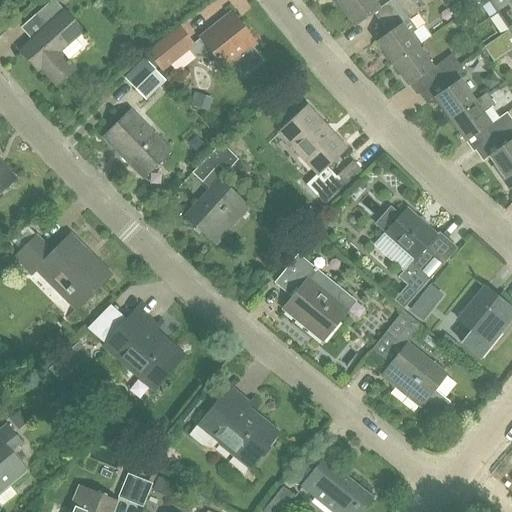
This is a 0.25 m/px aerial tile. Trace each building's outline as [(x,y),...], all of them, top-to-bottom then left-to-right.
[(84,30),(56,0),(51,0),(37,14),(46,25),(20,49),(39,70),(42,67),(57,84),(76,67),(61,50),(84,30)] [(374,12),(381,22),(402,7),(411,0),(390,0),(380,8),(374,0),(343,0),(339,3),(354,26),(374,12)] [(377,40),(392,62),(418,44),(419,45),(422,43),(413,32),(418,29),(410,18),(421,10),(414,0),(411,0),(402,7),(381,22),(388,32),(377,40)] [(511,0),(478,0),(483,6),(491,1),(497,11),(511,0)] [(500,58),(507,53),(511,49),(511,0),(497,11),(510,29),(484,47),(494,62),(500,58)] [(230,13),(200,37),(224,68),(234,60),(245,74),(263,60),(251,46),(254,44),(230,13)] [(150,50),(163,67),(194,43),(181,26),(150,50)] [(410,84),(432,69),(439,78),(459,63),(453,54),(434,67),(419,45),(418,44),(392,62),(408,85),(410,84)] [(146,58),(126,78),(147,99),(167,80),(156,69),(157,69),(146,58)] [(446,88),(435,96),(451,118),(476,101),(476,100),(461,79),(467,74),(459,63),(439,78),(446,88)] [(214,98),(195,91),(190,105),(209,111),(214,98)] [(467,141),(487,126),(494,136),(511,123),(511,117),(507,111),(491,122),(484,112),(495,104),(487,92),(476,100),(476,101),(451,118),(467,141)] [(346,147),(308,106),(280,132),(318,173),(306,184),(326,205),(347,186),(327,165),(346,147)] [(171,150),(132,110),(104,136),(143,176),(171,150)] [(501,147),(490,154),(496,164),(493,166),(502,180),(506,178),(511,186),(511,123),(494,136),(501,147)] [(202,181),(203,180),(212,188),(187,216),(217,243),(250,206),(220,180),(239,159),(222,142),(192,172),(202,181)] [(358,155),(340,163),(346,177),(365,169),(358,155)] [(0,191),(16,177),(0,159),(0,191)] [(376,224),(387,232),(385,234),(413,260),(414,260),(399,276),(398,276),(409,285),(395,299),(404,308),(446,265),(427,248),(437,234),(438,235),(408,208),(402,215),(392,206),(376,224)] [(14,258),(32,275),(38,269),(78,308),(109,276),(84,252),(86,250),(71,235),(55,252),(37,234),(14,258)] [(299,254),(276,282),(294,297),(285,308),(324,340),(348,310),(356,301),(340,288),(327,277),(320,286),(310,278),(318,269),(299,254)] [(464,342),(481,356),(511,317),(511,307),(484,285),(458,318),(473,330),(464,342)] [(105,345),(140,376),(135,382),(147,393),(152,387),(155,389),(185,354),(155,329),(162,321),(160,319),(156,323),(141,309),(144,305),(142,303),(105,345)] [(403,311),(373,349),(392,364),(384,374),(422,404),(426,399),(427,398),(436,405),(444,396),(435,388),(446,374),(408,343),(419,329),(410,322),(413,319),(403,311)] [(66,351),(77,363),(89,352),(78,340),(66,351)] [(211,453),(220,442),(250,466),(278,430),(249,407),(256,398),(253,396),(249,400),(233,387),(236,383),(234,381),(190,437),(211,453)] [(0,503),(2,507),(18,494),(10,484),(27,471),(11,451),(22,443),(6,424),(0,429),(0,503)] [(303,484),(337,511),(357,511),(371,495),(325,458),(303,484)] [(128,472),(119,497),(142,504),(152,482),(128,472)] [(112,511),(117,500),(79,485),(68,511),(112,511)] [(284,486),(263,511),(265,511),(282,511),(296,496),(284,486)]
